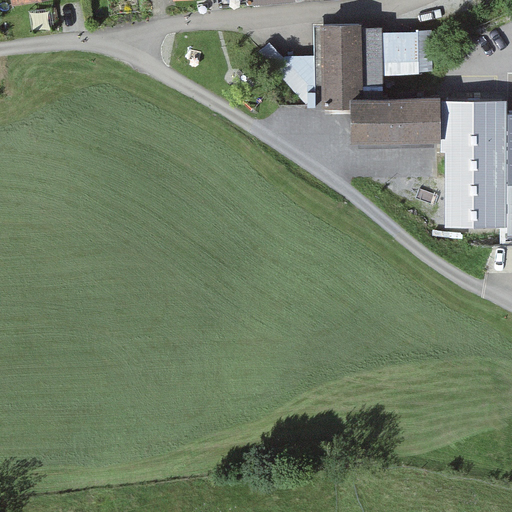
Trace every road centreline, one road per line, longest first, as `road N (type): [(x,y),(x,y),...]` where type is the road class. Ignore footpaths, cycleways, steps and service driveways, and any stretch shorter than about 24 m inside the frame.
road 1 (residential): [(511,306),(461,280),(308,164),(127,48)]
road 2 (residential): [(408,0),(180,24),(127,48)]
road 3 (residential): [(127,48),(75,41),(0,50)]
